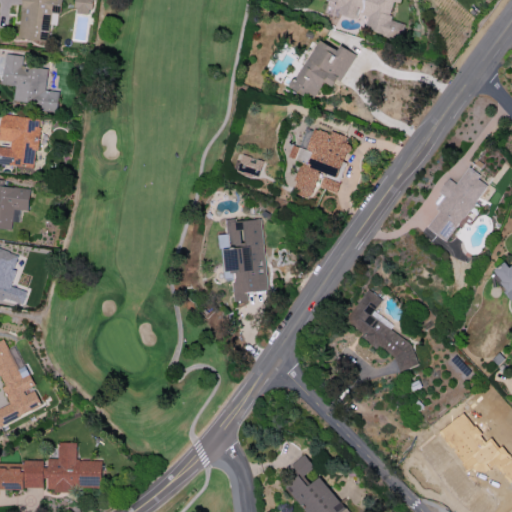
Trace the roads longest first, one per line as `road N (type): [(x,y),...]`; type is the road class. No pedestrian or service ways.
road 1 (residential): [(131,511),(216,445),(364,223)]
road 2 (residential): [(364,223),(511,26)]
road 3 (residential): [(273,357),(419,511)]
